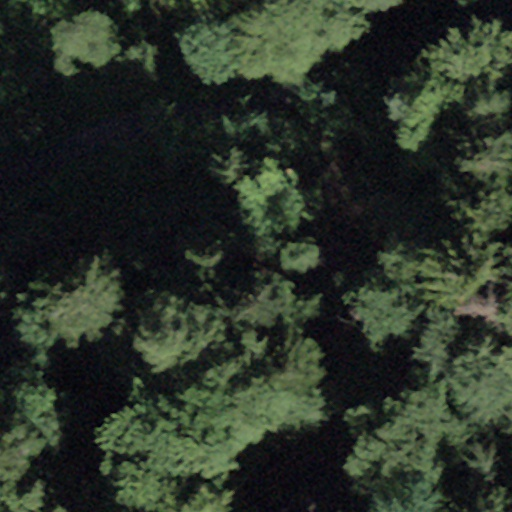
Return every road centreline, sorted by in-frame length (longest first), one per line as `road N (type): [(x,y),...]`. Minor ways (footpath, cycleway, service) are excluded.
road 1 (track): [(511,9),(321,85),(212,110),(106,120),(0,181)]
road 2 (unclassified): [(278,511),(349,465),(511,396)]
